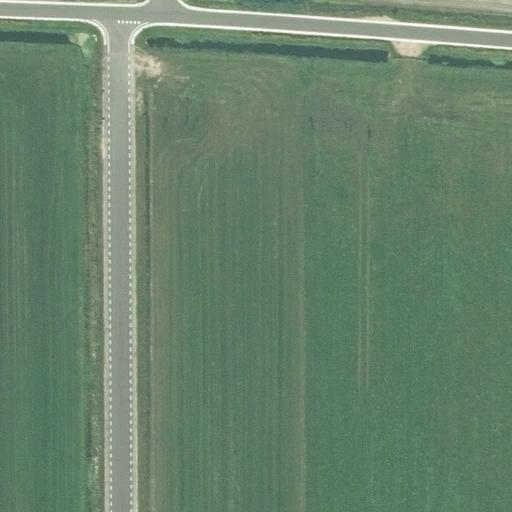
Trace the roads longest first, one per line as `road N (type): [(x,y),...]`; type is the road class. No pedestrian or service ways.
road 1 (unclassified): [(511,40),(167,14)]
road 2 (unclassified): [(167,14),(0,10)]
